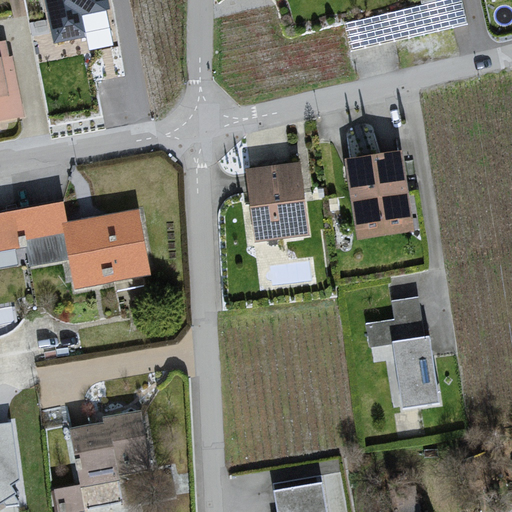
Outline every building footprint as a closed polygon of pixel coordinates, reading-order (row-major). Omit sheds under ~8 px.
[(105,0),(46,0),(56,45),(92,38),(89,20),(109,17),(105,0)] [(462,0),(457,0),(346,24),(352,51),(468,26),(462,0)] [(10,45),(0,47),(0,124),(26,119),(10,45)] [(398,150),(345,159),(358,235),(411,225),(398,150)] [(299,161),(244,168),(254,241),(309,234),(299,161)] [(0,217),(0,250),(68,239),(66,228),(70,227),(67,206),(0,217)] [(77,291),(151,278),(140,215),(70,227),(66,228),(68,239),(77,291)] [(389,339),(421,336),(417,296),(390,299),(393,319),(366,322),(369,347),(390,345),(389,339)] [(421,336),(389,339),(390,345),(399,408),(438,402),(429,334),(421,336)] [(137,411),(71,425),(83,483),(149,468),(137,411)] [(10,424),(0,424),(0,499),(14,491),(9,483),(17,478),(10,424)] [(325,511),(319,481),(272,491),(276,511),(325,511)]
